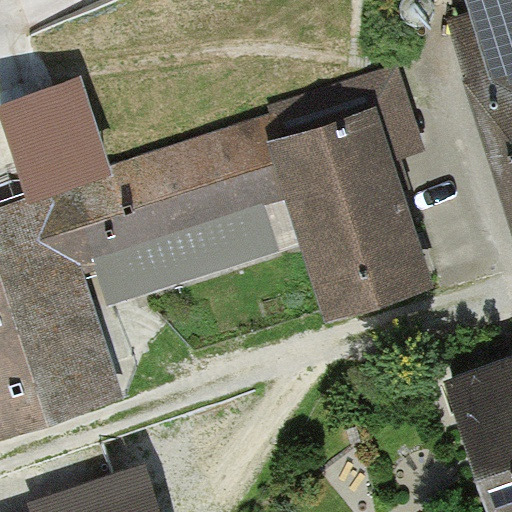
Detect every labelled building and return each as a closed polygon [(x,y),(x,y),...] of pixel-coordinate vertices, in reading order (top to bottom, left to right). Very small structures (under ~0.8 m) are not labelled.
[(402,0),(400,7),(401,14),(404,21),(410,25),(418,27),(425,26),(432,21),(436,15),(436,7),(434,0),(402,0)] [(445,13),(511,213),(511,0),(463,0),(466,6),(445,13)] [(408,68),(0,205),(0,434),(133,390),(95,277),(306,205),(346,323),(450,288),(406,156),(434,147),(408,68)] [(70,100),(66,99),(61,101),(58,105),(56,109),(57,114),(59,118),(63,121),(68,122),(72,121),(76,118),(78,114),(79,110),(78,105),(75,102),(70,100)] [(79,123),(74,123),(70,125),(66,128),(65,133),(65,138),(68,142),(72,145),(76,146),(81,145),(85,142),(88,138),(88,133),(87,129),(84,125),(79,123)] [(54,133),(50,133),(45,135),(42,138),(41,143),(41,147),(43,151),(47,154),(51,155),(56,154),(60,152),(62,148),(63,143),(61,139),(58,135),(54,133)] [(92,145),(87,145),(83,147),(80,150),(79,154),(79,159),(81,163),(85,165),(89,167),(94,166),(98,163),(100,159),(100,155),(99,150),(96,147),(92,145)] [(71,160),(66,160),(62,161),(59,165),(57,169),(58,173),(60,177),(63,180),(68,181),(72,180),(76,178),(78,174),(79,169),(78,165),(75,162),(71,160)] [(47,167),(42,167),(38,169),(35,172),(33,177),(34,181),(36,185),(40,188),(44,189),(49,188),(52,185),(55,182),(55,177),(54,173),(51,169),(47,167)] [(511,511),(511,355),(454,376),(500,511),(511,511)] [(152,511),(142,478),(42,510),(43,511),(152,511)]
